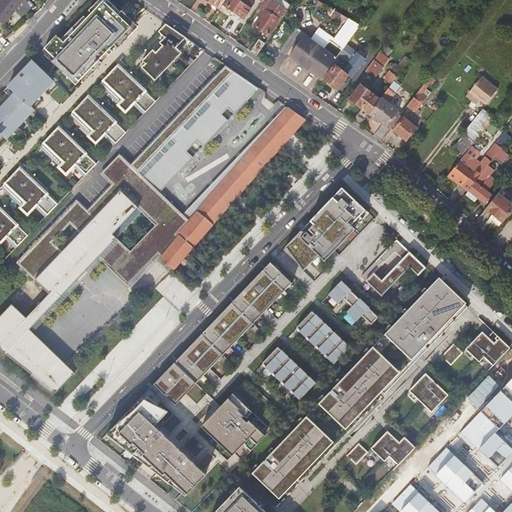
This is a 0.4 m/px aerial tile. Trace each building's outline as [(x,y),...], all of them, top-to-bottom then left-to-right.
[(3,0),(0,5),(0,23),(5,27),(25,0),(3,0)] [(57,35),(45,48),(79,81),(100,60),(104,56),(109,51),(132,27),(104,0),(64,42),(57,35)] [(228,0),(225,5),(245,19),(256,4),(249,0),(228,0)] [(281,20),(282,21),(290,9),(287,7),(284,11),(283,10),(279,16),(280,17),(279,19),(266,10),(264,13),(262,11),(258,17),(261,19),(256,27),(269,36),(281,20)] [(309,38),(305,44),(301,50),(294,59),(322,79),(328,72),(333,65),(346,46),(350,41),(361,26),(340,13),(337,18),(345,23),(335,38),(322,29),(313,42),(309,38)] [(177,31),(167,24),(158,32),(164,38),(159,43),(162,46),(155,53),(153,50),(150,53),(142,61),(145,64),(141,68),(155,81),(181,53),(176,48),(186,37),(177,31)] [(259,40),(251,52),(253,54),(257,57),(265,44),(259,40)] [(357,54),(346,46),(333,65),(334,66),(325,79),(338,90),(348,76),(352,79),(365,60),(357,54)] [(359,51),(357,54),(365,60),(367,57),(359,51)] [(373,79),(388,60),(379,54),(365,73),(373,79)] [(0,134),(1,133),(7,138),(34,109),(29,104),(37,95),(35,93),(41,87),(43,89),(52,79),(33,60),(8,86),(16,93),(0,109),(0,134)] [(384,78),(392,85),(394,83),(402,71),(394,65),(384,78)] [(11,304),(0,315),(0,349),(55,393),(76,372),(30,327),(98,257),(128,286),(158,253),(162,256),(160,259),(173,270),(305,119),(288,107),(287,108),(285,107),(182,214),(160,193),(181,171),(258,89),(225,66),(131,164),(120,153),(102,171),(113,183),(88,210),(80,202),(74,208),(71,206),(16,262),(49,294),(26,318),(11,304)] [(155,102),(119,67),(111,75),(102,84),(122,104),(120,107),(127,113),(136,104),(145,113),(155,102)] [(416,112),(428,97),(423,94),(430,84),(432,86),(437,80),(432,76),(419,92),(414,99),(408,106),(416,112)] [(468,94),(485,107),(496,93),(479,80),(468,94)] [(388,102),(400,88),(394,83),(392,85),(382,98),(388,102)] [(363,109),(353,122),(360,127),(370,114),(380,101),(370,94),(374,89),(368,84),(364,89),(361,86),(351,99),(363,109)] [(41,87),(35,93),(37,95),(40,92),(43,89),(41,87)] [(126,133),(89,98),(81,106),(73,116),(93,135),(90,138),(97,144),(106,135),(115,144),(126,133)] [(385,126),(376,138),(381,141),(389,131),(391,128),(401,115),(381,99),(370,114),(385,126)] [(417,128),(401,115),(391,128),(401,135),(399,137),(401,140),(404,137),(408,140),(417,128)] [(451,151),(462,159),(467,152),(472,146),(487,128),(476,120),(451,151)] [(96,164),(59,129),(51,138),(43,147),(63,166),(60,169),(67,176),(76,166),(86,175),(96,164)] [(472,146),(467,152),(476,159),(481,152),(472,146)] [(502,165),(511,155),(502,148),(492,161),(487,168),(475,182),(468,191),(475,197),(474,199),(477,201),(478,199),(484,204),(492,195),(489,193),(491,191),(487,187),(491,182),(488,180),(498,169),(502,165)] [(462,159),(449,176),(462,187),(470,177),(475,182),(487,168),(481,163),(476,159),(467,152),(462,159)] [(487,156),(481,163),(487,168),(492,161),(487,156)] [(57,204),(21,170),(13,179),(4,187),(24,207),(22,209),(29,216),(38,206),(47,215),(57,204)] [(470,177),(462,187),(468,191),(475,182),(470,177)] [(369,213),(342,187),(305,226),(309,229),(306,232),(300,231),(286,246),(303,270),(310,262),(308,261),(315,252),(317,254),(324,260),(331,253),(328,250),(330,248),(333,251),(369,213)] [(474,204),(477,201),(474,199),(475,197),(468,191),(464,196),(474,204)] [(503,197),(498,193),(497,194),(486,208),(491,213),(490,214),(495,218),(497,217),(503,222),(511,210),(511,197),(511,196),(507,192),(503,197)] [(0,246),(8,238),(17,247),(28,236),(0,209),(0,246)] [(385,262),(402,244),(397,239),(380,257),(385,262)] [(419,275),(426,267),(409,251),(382,280),(375,273),(374,272),(366,281),(382,296),(410,267),(419,275)] [(384,261),(380,257),(362,276),(366,281),(374,272),(384,261)] [(292,283),(270,262),(262,271),(263,272),(261,274),(260,273),(232,302),(233,303),(231,305),(230,304),(202,334),(203,334),(201,336),(200,335),(177,359),(178,360),(177,362),(176,361),(175,362),(196,383),(208,371),(206,369),(216,357),(219,359),(235,343),(232,340),(243,329),(246,331),(265,312),(262,309),(273,298),(275,300),(292,283)] [(414,303),(385,334),(397,346),(400,343),(414,357),(426,345),(429,348),(468,307),(462,301),(438,278),(414,303)] [(330,293),(328,294),(338,304),(343,298),(352,306),(347,312),(357,321),(362,316),(371,325),(378,318),(369,309),(370,308),(360,298),(359,299),(351,291),(351,290),(341,280),(341,281),(329,293),(330,293)] [(312,311),(296,327),(300,331),(306,337),(307,337),(309,340),(315,346),(316,346),(319,348),(318,349),(325,355),(328,357),(327,358),(334,364),(350,347),(343,340),(343,341),(341,338),(334,331),(334,332),(332,330),(332,329),(325,323),(322,321),(323,320),(316,314),(312,311)] [(494,332),(488,337),(494,343),(499,337),(494,332)] [(510,348),(499,337),(494,343),(488,337),(484,333),(467,350),(480,362),(484,357),(493,365),(510,348)] [(453,344),(442,356),(451,365),(463,353),(453,344)] [(348,373),(319,403),(331,415),(333,412),(348,426),(362,412),(359,409),(397,369),(373,346),(348,373)] [(278,347),(262,363),(266,367),(265,367),(272,373),(273,373),(275,375),(275,376),(281,382),(282,382),(284,384),(284,385),(290,391),(291,390),(294,393),(293,394),(300,400),(316,383),(309,376),(307,374),(300,367),(298,365),(291,358),(291,359),(288,357),(289,356),(282,349),(281,350),(278,347)] [(196,383),(175,362),(154,384),(173,402),(189,386),(192,388),(196,383)] [(409,390),(432,412),(448,395),(426,373),(418,381),(409,390)] [(511,379),(461,432),(497,466),(511,452),(511,448),(496,434),(511,416),(511,379)] [(221,406),(204,424),(235,453),(242,460),(265,436),(249,420),(247,422),(242,417),(250,409),(233,393),(221,406)] [(168,411),(142,397),(134,405),(107,433),(116,440),(118,437),(124,442),(121,445),(127,449),(130,446),(136,451),(133,454),(144,462),(157,473),(162,477),(164,475),(169,480),(168,481),(179,490),(186,495),(206,474),(200,469),(180,449),(168,438),(155,425),(168,411)] [(306,416),(252,473),(264,484),(267,482),(282,496),(295,482),(292,479),(331,439),(306,416)] [(204,424),(202,426),(233,456),(235,453),(204,424)] [(399,464),(415,447),(405,436),(399,442),(387,431),(371,448),(385,461),(389,456),(399,464)] [(359,443),(347,455),(356,464),(368,452),(359,443)] [(428,467),(464,501),(483,483),(446,448),(428,467)] [(511,468),(500,480),(511,490),(511,468)] [(392,504),(401,511),(438,511),(410,484),(392,504)] [(266,511),(240,486),(215,511),(266,511)] [(511,511),(511,503),(503,511),(495,511),(482,500),(469,511),(511,511)]
